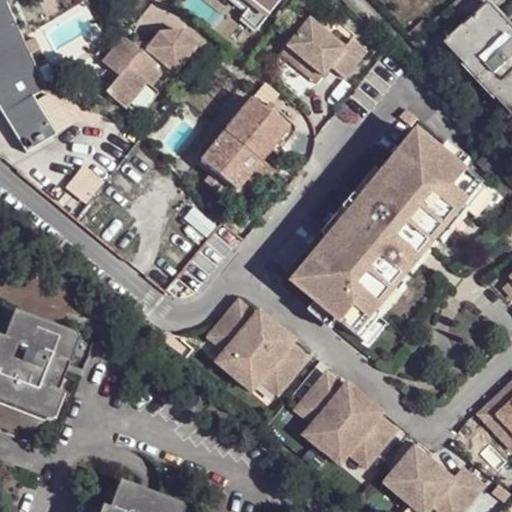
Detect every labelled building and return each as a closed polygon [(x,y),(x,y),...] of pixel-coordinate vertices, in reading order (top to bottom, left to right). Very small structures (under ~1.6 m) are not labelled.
[(18,16),(10,0),(0,0),(0,104),(8,118),(36,162),(64,144),(40,106),(54,98),(47,88),(50,87),(18,16)] [(229,0),(245,13),(241,19),(256,31),(281,0),(229,0)] [(511,23),(493,3),(468,27),(474,34),(460,49),(471,62),(468,66),(494,97),(499,92),(511,105),(511,23)] [(308,16),(286,44),(323,74),(331,65),(345,76),(367,49),(352,37),(345,46),(308,16)] [(414,42),(430,27),(423,20),(407,35),(414,42)] [(467,24),(448,44),(468,66),(471,62),(460,49),(474,34),(468,27),(467,24)] [(200,41),(183,27),(161,30),(154,38),(148,45),(141,47),(134,41),(125,33),(104,58),(120,72),(107,88),(126,104),(148,78),(152,82),(163,69),(171,76),(200,41)] [(154,38),(134,41),(141,47),(148,45),(154,38)] [(286,44),(280,52),(317,82),(323,74),(286,44)] [(511,116),(511,105),(499,92),(494,97),(511,116)] [(252,98),(200,158),(213,169),(223,178),(235,188),(243,179),(256,189),(273,169),(261,158),(287,127),(252,98)] [(408,107),(402,115),(413,124),(419,116),(408,107)] [(413,270),(432,248),(426,242),(460,201),(467,207),(486,185),(465,168),(455,159),(422,132),(387,174),(386,175),(388,177),(336,240),(334,238),(333,239),(298,281),(362,333),(380,312),(373,306),(407,265),(413,270)] [(458,156),(455,159),(465,168),(473,158),(467,153),(462,159),(458,156)] [(336,240),(388,177),(386,175),(387,174),(378,166),(324,231),(333,239),(334,238),(336,240)] [(213,169),(205,178),(215,187),(223,178),(213,169)] [(494,193),(486,185),(467,207),(469,208),(477,214),(494,193)] [(444,239),(469,208),(467,207),(460,201),(426,242),(432,248),(441,237),(444,239)] [(405,280),(413,270),(407,265),(373,306),(380,312),(382,313),(408,283),(405,280)] [(239,297),(210,333),(227,346),(218,358),(235,372),(277,321),(265,312),(262,315),(257,311),(239,297)] [(0,342),(4,344),(16,314),(4,309),(0,320),(0,342)] [(380,312),(362,333),(370,340),(389,319),(382,313),(380,312)] [(0,476),(23,485),(44,422),(55,395),(59,396),(69,369),(62,365),(74,336),(16,314),(4,344),(0,342),(0,476)] [(288,331),(277,321),(235,372),(252,386),(262,374),(279,388),(308,353),(291,338),(285,334),(288,331)] [(74,336),(62,365),(69,369),(81,340),(74,336)] [(328,368),(299,404),(316,418),(307,429),(324,443),(365,392),(354,383),(351,387),(345,383),(328,368)] [(354,383),(349,379),(345,383),(351,387),(354,383)] [(511,384),(484,410),(498,426),(508,417),(511,421),(511,384)] [(376,402),(365,392),(324,443),(341,457),(350,446),(367,460),(396,425),(379,410),(373,405),(376,402)] [(52,425),(62,398),(59,396),(55,395),(44,422),(52,425)] [(382,407),(376,402),(373,405),(379,410),(382,407)] [(511,421),(508,417),(498,426),(511,440),(511,421)] [(420,438),(387,477),(412,499),(405,508),(409,511),(422,511),(434,499),(450,511),(456,511),(483,480),(462,463),(453,474),(429,453),(432,449),(420,438)] [(23,485),(0,476),(0,502),(19,509),(27,487),(23,485)] [(115,476),(103,506),(107,508),(112,509),(122,479),(115,476)] [(176,511),(181,501),(122,479),(112,509),(107,508),(105,511),(176,511)] [(176,511),(183,511),(187,503),(181,501),(176,511)]
